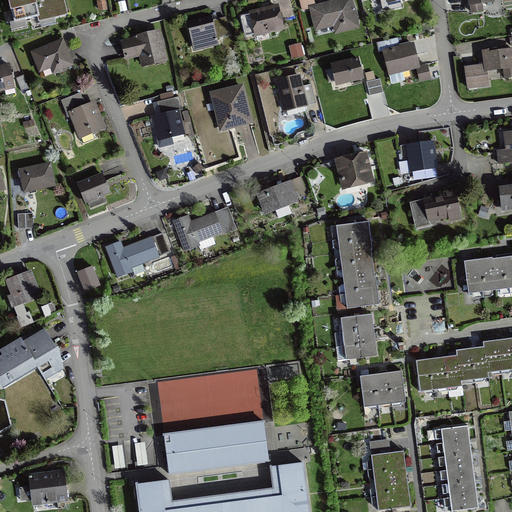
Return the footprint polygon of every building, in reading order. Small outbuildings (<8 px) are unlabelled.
[(25,20),(37,17),(39,23),(40,26),(41,26),(42,28),(55,25),(55,23),(56,22),(55,19),(68,16),(64,0),(7,0),(11,11),(14,22),(9,23),(12,32),(27,28),(25,20)] [(108,10),(105,0),(102,0),(97,1),(99,12),(108,10)] [(314,0),(299,0),(302,11),(309,10),(315,32),(329,28),(330,34),(334,33),(335,34),(360,28),(353,0),(335,0),(316,5),(314,0)] [(379,0),(382,9),(388,8),(389,10),(402,7),(400,1),(406,0),(379,0)] [(467,0),(469,7),(470,14),(493,10),(492,3),(494,2),(494,0),(467,0)] [(127,11),(125,1),(117,3),(120,12),(127,11)] [(249,14),(240,16),(245,37),(254,35),(254,37),(256,37),(257,42),(270,39),(269,34),(285,31),(279,4),(249,11),(249,14)] [(212,16),(187,22),(192,43),(186,44),(188,52),(194,51),(195,55),(204,52),(203,50),(219,46),(218,39),(231,36),(227,17),(213,21),(212,16)] [(120,41),(125,61),(139,57),(141,67),(141,68),(168,62),(161,30),(159,31),(133,36),(134,38),(120,41)] [(376,43),(378,53),(382,52),(391,84),(405,80),(403,73),(416,69),(420,82),(431,79),(427,64),(420,66),(414,42),(411,43),(410,42),(399,45),(399,43),(402,42),(401,36),(379,42),(376,43)] [(63,38),(30,52),(39,73),(51,68),(53,75),(74,66),(63,38)] [(301,43),(288,47),(292,60),(304,57),(304,55),(306,55),(303,45),(301,46),(301,43)] [(481,51),(483,65),(484,73),(488,72),(503,70),(504,79),(511,78),(511,49),(493,52),(492,49),(481,51)] [(359,57),(330,64),(331,68),(325,70),(329,83),(334,81),(335,86),(364,79),(359,57)] [(0,65),(0,92),(5,92),(6,96),(16,94),(15,87),(16,87),(14,73),(12,73),(10,64),(0,65)] [(489,87),(488,72),(484,73),(483,65),(464,67),(467,90),(469,89),(469,90),(478,89),(477,88),(489,87)] [(375,79),(373,71),(365,73),(367,81),(375,79)] [(301,74),(275,80),(284,117),(306,112),(305,108),(309,107),(308,106),(317,104),(312,84),(303,86),(301,74)] [(24,75),(16,78),(21,91),(26,90),(26,91),(29,89),(24,75)] [(380,79),(367,82),(370,96),(383,93),(380,79)] [(244,84),(209,92),(212,103),(206,105),(208,112),(214,110),(219,133),(254,124),(244,84)] [(155,116),(152,117),(157,137),(156,137),(159,149),(174,145),(174,143),(184,140),(183,135),(186,135),(183,121),(180,111),(183,110),(179,97),(174,98),(174,95),(176,95),(175,91),(174,92),(172,85),(165,87),(167,93),(160,94),(161,101),(152,103),(155,116)] [(80,93),(61,100),(68,118),(70,117),(79,140),(82,139),(84,144),(95,140),(93,135),(107,129),(95,101),(85,105),(80,93)] [(195,137),(188,110),(182,112),(184,121),(183,121),(186,135),(188,134),(189,139),(195,137)] [(35,126),(34,120),(22,123),(24,128),(35,126)] [(505,150),(496,151),(498,165),(511,163),(511,131),(503,133),(505,150)] [(434,141),(400,146),(401,154),(399,154),(400,162),(399,162),(400,174),(413,172),(414,179),(436,176),(435,169),(438,169),(434,141)] [(367,152),(334,160),(342,191),(349,189),(349,190),(368,186),(368,184),(374,183),(367,152)] [(51,163),(18,170),(18,172),(17,172),(19,178),(20,178),(23,194),(26,194),(26,195),(36,193),(36,192),(56,187),(51,163)] [(193,168),(198,174),(204,168),(200,163),(193,168)] [(160,181),(168,178),(165,169),(156,173),(160,181)] [(102,173),(77,183),(85,204),(88,203),(91,209),(107,203),(105,197),(110,194),(108,188),(110,188),(108,183),(106,183),(102,173)] [(402,176),(392,179),(394,186),(404,183),(402,176)] [(302,177),(255,194),(263,216),(275,212),(277,218),(292,212),(290,206),(299,203),(298,198),(308,195),(302,177)] [(511,185),(499,187),(502,212),(511,210),(511,185)] [(422,200),(410,203),(415,231),(432,227),(431,222),(448,218),(449,222),(462,220),(455,189),(445,191),(446,194),(422,199),(422,200)] [(478,216),(487,219),(490,209),(481,206),(478,216)] [(326,214),(324,207),(317,209),(319,217),(326,214)] [(189,215),(173,221),(185,252),(199,247),(200,251),(216,245),(213,237),(223,233),(224,235),(237,230),(229,208),(191,222),(189,215)] [(18,229),(34,228),(33,213),(17,214),(18,229)] [(372,254),(371,251),(372,251),(371,244),(370,230),(369,223),(331,227),(332,241),(333,249),(334,249),(335,261),(334,261),(335,268),(336,268),(337,279),(343,278),(344,285),(338,286),(339,296),(335,296),(336,303),(336,310),(347,309),(347,312),(357,311),(357,308),(362,308),(380,306),(377,286),(381,286),(380,283),(380,280),(376,281),(376,278),(375,278),(374,275),(374,273),(377,272),(376,260),(375,254),(372,254)] [(121,241),(105,247),(117,279),(129,275),(130,278),(145,272),(142,264),(159,258),(159,257),(170,253),(163,234),(152,238),(152,237),(124,248),(121,241)] [(511,289),(511,253),(511,254),(497,256),(496,256),(496,258),(493,259),(493,258),(489,259),(464,262),(466,277),(468,295),(511,289)] [(182,268),(176,255),(170,258),(176,270),(182,268)] [(93,267),(77,273),(85,293),(100,287),(98,281),(100,280),(98,275),(96,276),(94,271),(96,270),(95,266),(93,267)] [(31,271),(5,281),(10,296),(7,297),(12,309),(14,308),(23,305),(42,297),(31,271)] [(121,291),(119,285),(112,287),(114,293),(121,291)] [(55,311),(52,303),(41,307),(45,318),(51,315),(51,313),(55,311)] [(16,317),(21,328),(33,323),(29,312),(27,313),(23,305),(14,308),(17,317),(16,317)] [(378,342),(378,338),(377,331),(374,331),(372,315),(362,317),(340,319),(341,325),(338,325),(338,326),(335,326),(336,334),(334,334),(338,362),(350,361),(350,365),(357,365),(356,360),(368,359),(377,358),(376,342),(378,342)] [(45,381),(64,370),(58,348),(56,349),(45,329),(23,342),(21,338),(0,351),(0,352),(2,356),(0,357),(0,385),(3,390),(37,368),(45,381)] [(489,342),(482,343),(483,344),(475,345),(475,349),(462,350),(456,351),(456,352),(449,353),(448,353),(449,358),(436,359),(416,362),(417,369),(420,393),(448,390),(449,397),(463,395),(462,383),(489,379),(488,374),(511,371),(511,339),(503,341),(489,342)] [(394,373),(380,375),(366,377),(360,377),(365,416),(379,414),(378,407),(392,405),(393,410),(400,409),(400,404),(406,403),(402,372),(394,373)] [(511,411),(508,412),(509,415),(507,415),(507,419),(509,418),(510,422),(503,422),(505,432),(511,431),(511,436),(511,441),(506,442),(507,451),(511,450),(511,461),(509,462),(510,471),(511,470),(511,481),(511,482),(511,488),(511,411)] [(264,422),(162,435),(163,438),(164,437),(169,476),(182,474),(256,465),(269,463),(264,422)] [(451,507),(451,511),(459,511),(478,510),(477,505),(475,484),(475,478),(472,456),(472,450),(470,428),(470,427),(427,431),(428,441),(435,440),(435,441),(442,440),(442,444),(436,445),(437,454),(444,453),(444,457),(438,458),(438,459),(431,459),(432,468),(439,467),(439,468),(445,467),(446,472),(435,473),(436,481),(441,481),(447,481),(447,485),(441,486),(441,488),(442,488),(442,493),(438,494),(438,497),(443,497),(443,496),(449,495),(449,499),(443,499),(443,500),(438,500),(439,509),(451,507)] [(371,457),(391,454),(389,440),(369,442),(371,457)] [(138,466),(148,465),(145,442),(135,444),(138,466)] [(125,468),(122,446),(112,447),(115,469),(125,468)] [(410,501),(408,487),(407,474),(405,459),(404,453),(391,454),(371,457),(371,460),(367,460),(367,463),(362,464),(363,471),(367,470),(369,490),(368,491),(369,498),(371,498),(372,506),(378,506),(378,511),(380,511),(392,511),(391,511),(393,511),(397,511),(396,510),(411,509),(410,501)] [(170,479),(135,484),(138,511),(310,511),(304,462),(271,466),(271,467),(269,467),(272,490),(268,490),(175,502),(173,502),(170,479)] [(65,470),(28,475),(30,487),(19,488),(20,502),(31,500),(32,507),(69,502),(65,470)]
